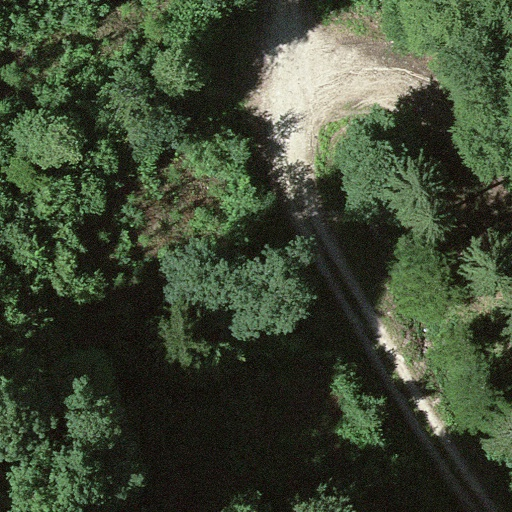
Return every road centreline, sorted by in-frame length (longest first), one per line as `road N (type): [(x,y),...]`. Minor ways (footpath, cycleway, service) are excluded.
road 1 (track): [(290,40),(277,79),(276,128),(294,181),(417,409),(492,511)]
road 2 (track): [(511,164),(344,40),(314,31),(290,40)]
